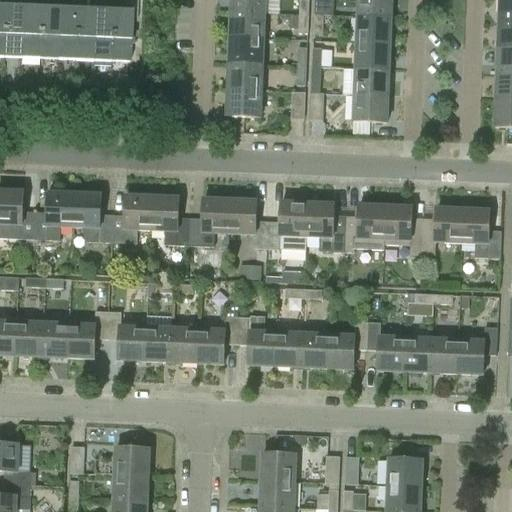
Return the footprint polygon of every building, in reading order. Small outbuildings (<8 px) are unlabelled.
[(16,0),(16,8),(16,15),(22,16),(20,60),(38,61),(40,32),(33,32),(34,9),(28,9),(28,0),(16,0)] [(51,0),(51,10),(52,10),(52,17),(58,17),(56,62),(74,62),(75,34),(69,33),(70,10),(65,10),(64,0),(51,0)] [(88,0),(88,11),(87,12),(88,11),(88,18),(94,19),(92,63),(110,64),(111,35),(105,35),(106,12),(100,12),(100,0),(88,0)] [(124,0),(124,13),(106,12),(105,35),(111,35),(110,64),(129,65),(131,22),(136,22),(137,0),(124,0)] [(231,0),(231,14),(264,15),(265,0),(231,0)] [(309,0),(300,0),(300,17),(309,17),(309,0)] [(324,0),(315,0),(314,17),(324,18),(324,0)] [(392,0),(358,0),(358,19),(392,20),(392,0)] [(511,0),(500,0),(500,25),(511,25),(511,0)] [(20,60),(22,16),(16,15),(16,8),(0,7),(0,30),(3,30),(2,59),(20,60)] [(56,62),(58,17),(52,17),(52,10),(51,10),(34,9),(33,32),(40,32),(38,61),(56,62)] [(92,63),(94,19),(88,18),(88,11),(87,12),(88,11),(70,10),(69,33),(75,34),(74,62),(92,63)] [(230,40),(263,41),(264,15),(231,14),(230,40)] [(300,17),(292,17),(292,31),(299,31),(299,36),(308,37),(309,17),(300,17)] [(314,17),(314,37),(323,37),(324,18),(314,17)] [(357,45),(391,46),(392,20),(358,19),(357,45)] [(511,25),(500,25),(499,51),(511,51),(511,25)] [(229,66),(262,67),(263,41),(230,40),(229,66)] [(356,71),(390,72),(391,46),(357,45),(356,71)] [(298,50),(298,58),(297,69),(306,69),(307,51),(298,50)] [(322,51),(313,51),(313,70),(322,70),(322,51)] [(511,51),(499,51),(498,77),(511,77),(511,51)] [(228,92),(261,93),(262,67),(229,66),(228,92)] [(297,69),(296,89),(306,89),(306,69),(297,69)] [(322,70),(313,70),(312,95),(320,96),(322,70)] [(355,97),(389,98),(390,72),(356,71),(355,97)] [(511,77),(498,77),(497,103),(511,103),(511,77)] [(261,93),(228,92),(227,119),(260,120),(261,93)] [(292,121),(304,122),(305,95),(293,94),(292,121)] [(324,96),(320,96),(312,95),(310,122),(323,123),(324,96)] [(389,98),(355,97),(354,124),(388,125),(389,98)] [(511,103),(497,103),(495,129),(511,129),(511,103)] [(24,193),(0,192),(0,241),(27,242),(26,253),(34,253),(34,241),(35,215),(23,214),(24,193)] [(73,229),(75,196),(48,195),(48,216),(35,215),(34,241),(34,253),(38,253),(38,243),(60,244),(61,228),(73,229)] [(75,196),(73,229),(83,229),(85,245),(111,246),(112,219),(100,218),(101,197),(75,196)] [(151,232),(152,199),(125,198),(125,219),(112,219),(111,246),(137,247),(137,231),(151,232)] [(152,199),(151,232),(165,233),(165,248),(189,249),(190,222),(178,221),(179,200),(152,199)] [(228,235),(230,202),(203,201),(203,223),(190,222),(189,249),(215,250),(215,235),(228,235)] [(230,202),(228,235),(255,236),(255,252),(267,253),(268,225),(256,224),(256,203),(230,202)] [(307,239),(308,205),(281,204),(280,225),(268,225),(267,253),(307,254),(307,239)] [(308,205),(307,239),(320,239),(319,255),(345,255),(346,227),(333,226),(334,206),(308,205)] [(384,242),(385,208),(359,207),(358,228),(346,227),(345,255),(355,256),(355,252),(384,253),(384,247),(385,242),(384,242)] [(411,230),(412,209),(385,208),(384,242),(385,242),(384,247),(400,248),(400,242),(411,243),(410,258),(423,259),(424,230),(411,230)] [(462,245),(463,211),(436,210),(436,231),(424,230),(423,259),(436,260),(436,244),(462,245)] [(502,233),(489,233),(490,212),(463,211),(462,245),(475,245),(474,259),(501,260),(502,233)] [(259,270),(240,269),(240,281),(259,282),(259,270)] [(296,274),(296,285),(305,285),(305,274),(296,274)] [(0,291),(19,292),(19,279),(0,278),(0,291)] [(26,281),(26,290),(45,291),(45,282),(26,281)] [(64,292),(64,283),(45,282),(45,291),(64,292)] [(149,286),(148,302),(156,302),(156,295),(174,296),(174,287),(149,286)] [(189,297),(190,288),(174,287),(174,296),(189,297)] [(285,292),(285,301),(304,302),(304,293),(285,292)] [(323,302),(323,293),(304,293),(304,302),(323,302)] [(416,297),(416,306),(433,307),(434,298),(416,297)] [(452,308),(453,299),(434,298),(433,307),(452,308)] [(461,299),(461,311),(469,311),(469,299),(461,299)] [(68,359),(69,326),(70,312),(44,311),(43,325),(42,358),(68,359)] [(405,373),(406,340),(380,339),(381,315),(368,314),(368,326),(367,351),(379,352),(378,372),(405,373)] [(69,326),(68,359),(94,360),(95,342),(107,343),(108,315),(96,315),(96,327),(69,326)] [(145,362),(147,329),(121,328),(121,316),(108,315),(107,343),(119,343),(119,361),(145,362)] [(198,331),(197,364),(224,365),(225,346),(237,346),(238,319),(225,319),(225,332),(198,331)] [(275,368),(277,334),(262,334),(262,323),(261,320),(238,319),(237,346),(249,347),(248,367),(275,368)] [(0,356),(16,357),(17,324),(0,323),(0,356)] [(17,324),(16,357),(42,358),(43,325),(17,324)] [(329,336),(327,370),(354,371),(355,351),(367,351),(368,326),(356,326),(355,338),(329,336)] [(147,329),(145,362),(171,363),(173,330),(147,329)] [(484,376),(484,356),(496,356),(498,329),(485,329),(485,343),(458,342),(457,375),(484,376)] [(173,330),(171,363),(197,364),(198,331),(173,330)] [(277,334),(275,368),(301,369),(303,335),(277,334)] [(303,335),(301,369),(327,370),(329,336),(303,335)] [(406,340),(405,373),(431,374),(432,341),(406,340)] [(457,375),(458,342),(432,341),(431,374),(457,375)] [(305,448),(306,439),(296,439),(295,447),(305,448)] [(0,473),(4,474),(4,486),(31,487),(31,474),(17,474),(18,447),(0,446),(0,473)] [(84,450),(71,449),(70,476),(83,476),(84,450)] [(114,477),(148,478),(149,451),(115,450),(114,477)] [(262,483),(295,485),(296,458),(263,456),(262,483)] [(338,486),(339,459),(326,459),(325,485),(338,486)] [(358,487),(359,460),(345,460),(344,486),(358,487)] [(388,488),(422,489),(423,463),(389,462),(388,488)] [(113,503),(147,504),(148,478),(114,477),(113,503)] [(79,484),(70,483),(69,501),(78,501),(79,484)] [(295,485),(262,483),(261,508),(294,510),(295,485)] [(0,511),(15,511),(23,511),(29,511),(31,493),(39,493),(39,488),(31,487),(4,486),(3,498),(0,498),(0,511)] [(420,511),(422,489),(388,488),(386,511),(420,511)] [(338,493),(329,492),(328,511),(337,511),(338,493)] [(352,511),(353,493),(344,493),(343,511),(349,511),(352,511)] [(68,511),(77,511),(78,501),(69,501),(68,511)] [(112,511),(146,511),(147,504),(113,503),(112,511)]
